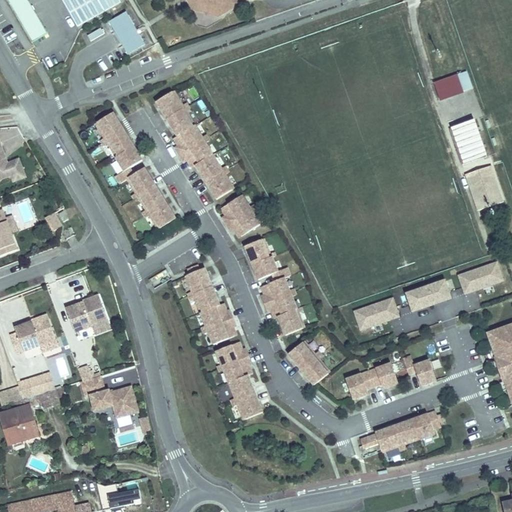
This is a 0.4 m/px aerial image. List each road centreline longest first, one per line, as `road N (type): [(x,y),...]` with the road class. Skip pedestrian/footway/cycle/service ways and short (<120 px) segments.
road 1 (residential): [(206,229),(281,385),(335,428),(470,384)]
road 2 (residential): [(35,111),(335,0)]
road 3 (tertiary): [(258,511),(511,456)]
road 4 (residential): [(127,280),(167,436),(197,496)]
road 5 (residential): [(35,111),(109,243)]
road 6 (residential): [(206,229),(136,115)]
